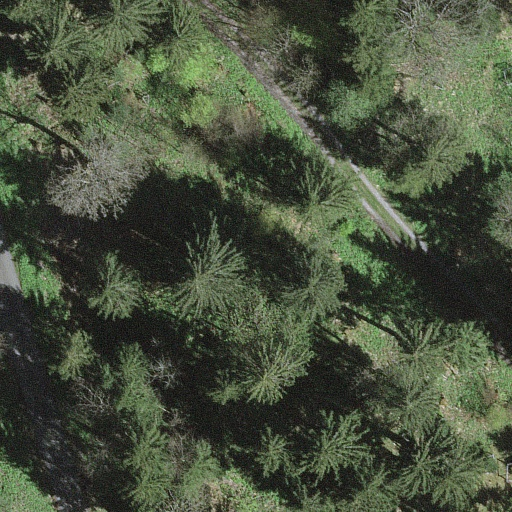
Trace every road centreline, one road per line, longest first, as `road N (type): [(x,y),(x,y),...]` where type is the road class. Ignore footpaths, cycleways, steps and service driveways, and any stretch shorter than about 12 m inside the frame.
road 1 (track): [(511,363),(190,0)]
road 2 (track): [(0,235),(98,511)]
